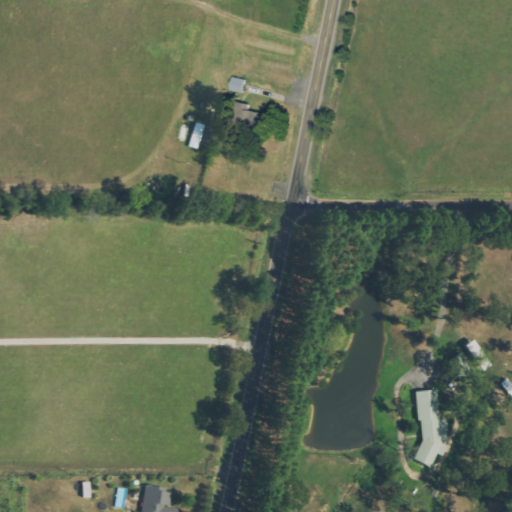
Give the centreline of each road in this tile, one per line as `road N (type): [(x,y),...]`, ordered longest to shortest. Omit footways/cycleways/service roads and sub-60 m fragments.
road 1 (tertiary): [(334,0),(230,511)]
road 2 (residential): [(511,200),(295,197)]
